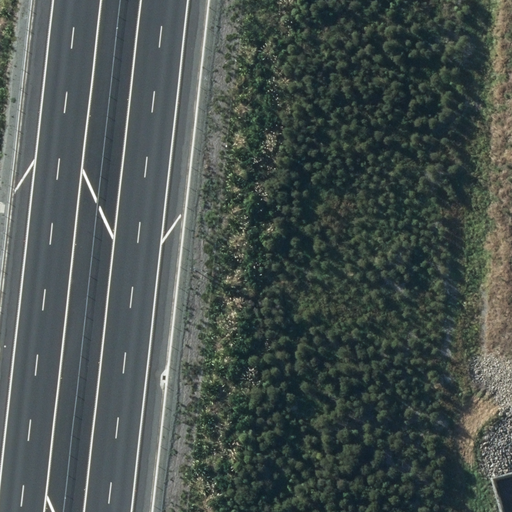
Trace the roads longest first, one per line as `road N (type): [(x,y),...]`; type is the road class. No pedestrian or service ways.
road 1 (motorway): [(174,0),(114,511)]
road 2 (motorway): [(31,511),(88,0)]
road 3 (track): [(511,238),(505,378)]
